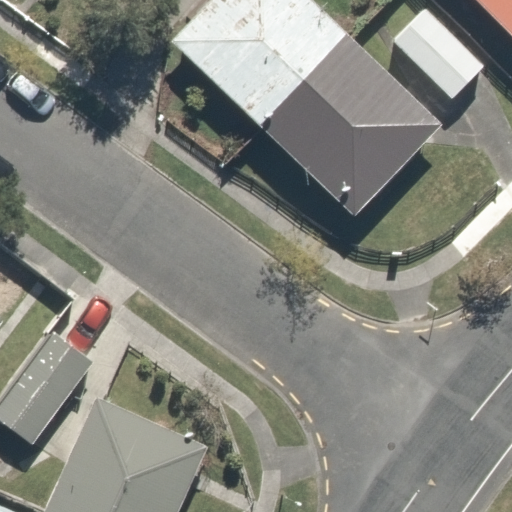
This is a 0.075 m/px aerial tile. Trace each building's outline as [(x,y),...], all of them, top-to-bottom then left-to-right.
[(343,38),(304,0),(208,0),(164,48),(253,131),(343,38)] [(477,61),(411,0),(407,0),(377,32),(445,95),(477,61)] [(511,0),(466,0),(511,43),(511,42),(511,0)] [(437,127),(343,38),(253,131),(347,221),(437,127)] [(83,351),(41,324),(0,386),(0,420),(26,437),(83,351)] [(172,511),(204,446),(92,393),(34,511),(172,511)]
